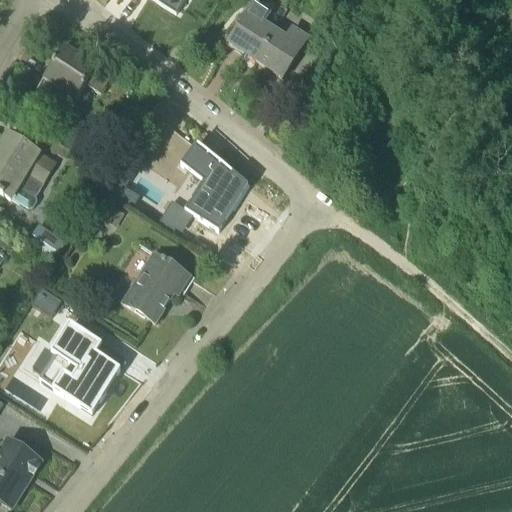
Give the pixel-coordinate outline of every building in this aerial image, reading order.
[(148,0),(150,1),(150,0),(158,0),(178,12),(175,17),(176,18),(187,0),(148,0)] [(349,0),(346,6),(357,13),(364,0),(349,0)] [(269,18),(254,8),(228,48),(244,57),(245,56),(256,63),(274,35),(263,28),(269,18)] [(282,82),(307,42),(292,33),(286,42),(274,35),(256,63),(255,65),(282,82)] [(50,113),(61,96),(75,104),(85,89),(100,98),(111,81),(64,52),(33,100),(48,109),(47,111),(50,113)] [(64,131),(59,138),(68,144),(73,137),(64,131)] [(0,197),(10,203),(27,214),(32,213),(36,205),(35,201),(55,169),(8,140),(0,152),(0,197)] [(54,145),(49,153),(64,163),(69,155),(54,145)] [(247,190),(242,186),(197,149),(181,169),(204,186),(185,214),(218,235),(247,190)] [(120,202),(126,192),(116,186),(110,196),(120,202)] [(126,217),(117,211),(109,223),(118,229),(126,217)] [(178,300),(181,294),(189,281),(153,258),(122,307),(155,328),(174,297),(178,300)] [(41,293),(31,309),(51,322),(61,305),(41,293)] [(124,366),(69,331),(52,359),(78,375),(63,399),(91,418),(124,366)] [(8,446),(0,457),(0,504),(4,507),(19,483),(27,488),(41,467),(8,446)]
